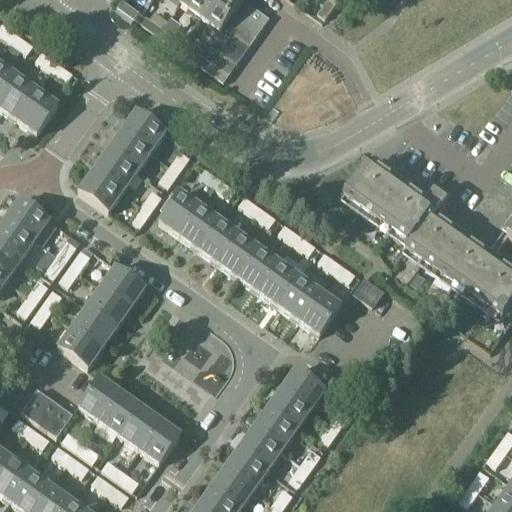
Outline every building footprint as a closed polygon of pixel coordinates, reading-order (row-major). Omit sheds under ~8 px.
[(170,0),(182,9),(188,0),(170,0)] [(188,0),(182,9),(202,23),(218,0),(188,0)] [(233,0),(218,0),(202,23),(221,36),(221,37),(222,37),(243,6),(242,6),(233,0)] [(330,3),(318,19),(325,24),(337,8),(330,3)] [(123,4),(118,12),(135,23),(140,16),(123,4)] [(252,10),(245,19),(263,32),(270,23),(252,10)] [(245,19),(238,29),(256,42),(263,32),(245,19)] [(147,22),(142,29),(158,41),(163,33),(155,27),(147,22)] [(2,29),(0,31),(0,41),(11,49),(17,40),(2,29)] [(238,29),(232,37),(250,50),(256,42),(238,29)] [(163,33),(158,41),(175,53),(180,45),(163,33)] [(232,37),(226,47),(244,60),(250,50),(232,37)] [(17,40),(11,49),(26,60),(32,51),(17,40)] [(226,47),(219,56),(237,69),(244,60),(226,47)] [(187,50),(182,57),(186,60),(206,74),(211,67),(187,50)] [(219,56),(213,65),(231,78),(237,69),(219,56)] [(41,58),(35,66),(50,77),(57,68),(41,58)] [(211,67),(206,74),(224,87),(231,78),(213,65),(211,67)] [(57,68),(50,77),(66,88),(72,79),(57,68)] [(0,69),(0,105),(17,82),(0,69)] [(17,82),(0,105),(0,115),(15,126),(37,96),(17,82)] [(37,96),(15,126),(36,141),(57,111),(37,96)] [(135,117),(120,137),(150,159),(165,138),(135,117)] [(120,137),(106,157),(136,179),(150,159),(120,137)] [(106,157),(92,177),(122,199),(136,179),(106,157)] [(180,157),(169,172),(178,178),(189,163),(180,157)] [(360,183),(345,203),(362,215),(394,238),(410,249),(406,254),(407,254),(423,265),(455,288),(487,311),(503,322),(504,323),(511,312),(511,311),(511,275),(444,228),(432,219),(436,215),(440,218),(451,203),(438,193),(427,209),(370,168),(360,183)] [(169,172),(158,187),(167,194),(178,178),(169,172)] [(205,174),(198,183),(213,194),(220,185),(205,174)] [(92,177),(77,197),(107,219),(122,199),(92,177)] [(220,185),(213,194),(229,205),(235,196),(220,185)] [(151,197),(141,212),(150,218),(160,203),(151,197)] [(167,216),(158,228),(177,241),(198,211),(179,197),(177,200),(174,204),(170,201),(169,202),(162,212),(167,216)] [(244,202),(238,211),(253,222),(259,213),(244,202)] [(19,205),(4,225),(34,246),(49,226),(19,205)] [(198,211),(177,241),(196,255),(218,225),(198,211)] [(141,212),(130,227),(138,233),(139,233),(150,218),(141,212)] [(259,213),(253,222),(268,233),(275,224),(259,213)] [(4,225),(0,231),(0,252),(20,267),(34,246),(4,225)] [(218,225),(196,255),(217,269),(238,239),(218,225)] [(284,230),(278,239),(293,250),(299,241),(284,230)] [(238,239),(217,269),(237,284),(258,254),(238,239)] [(299,241),(293,250),(308,261),(314,252),(299,241)] [(66,246),(55,261),(64,268),(75,253),(66,246)] [(0,252),(0,282),(6,287),(20,267),(0,252)] [(258,254),(237,284),(257,298),(279,268),(258,254)] [(80,256),(69,272),(78,278),(89,263),(80,256)] [(324,259),(317,268),(332,278),(339,269),(324,259)] [(55,261),(44,277),(53,283),(64,268),(55,261)] [(279,268),(257,298),(278,313),(299,283),(279,268)] [(339,269),(332,278),(348,289),(354,280),(339,269)] [(69,272),(58,287),(63,291),(67,293),(78,278),(69,272)] [(114,273),(99,294),(129,315),(144,294),(114,273)] [(411,287),(410,289),(417,295),(426,284),(418,278),(417,279),(411,287)] [(299,283),(278,313),(298,327),(319,297),(299,283)] [(38,286),(27,301),(36,308),(47,293),(38,286)] [(364,287),(355,300),(371,312),(380,299),(364,287)] [(99,294),(85,314),(115,335),(129,315),(99,294)] [(52,296),(41,311),(50,318),(61,303),(52,296)] [(319,297),(298,327),(318,342),(340,312),(319,297)] [(27,301),(16,317),(25,323),(36,308),(27,301)] [(41,311),(30,327),(39,333),(50,318),(41,311)] [(85,314),(71,334),(101,355),(115,335),(85,314)] [(71,334),(57,354),(87,375),(101,355),(71,334)] [(294,375),(279,396),(309,417),(324,397),(317,392),(321,387),(320,386),(309,379),(306,384),(294,375)] [(99,383),(77,413),(98,428),(119,398),(99,383)] [(36,395),(20,418),(38,431),(46,437),(47,437),(56,444),(63,433),(72,421),(70,419),(36,395)] [(279,396),(265,416),(295,437),(309,417),(279,396)] [(119,398),(98,428),(118,442),(139,412),(119,398)] [(139,412),(118,442),(138,456),(143,449),(159,426),(139,412)] [(339,415),(328,431),(337,437),(348,422),(339,415)] [(265,416),(250,436),(280,458),(295,437),(265,416)] [(18,424),(12,433),(27,444),(33,435),(18,424)] [(143,449),(138,456),(158,471),(180,440),(159,426),(143,449)] [(328,431),(317,446),(326,452),(337,437),(328,431)] [(33,435),(27,444),(42,455),(46,449),(48,446),(33,435)] [(250,436),(237,455),(267,477),(280,458),(250,436)] [(511,439),(509,437),(498,452),(507,458),(511,451),(511,439)] [(68,438),(61,447),(76,458),(83,449),(68,438)] [(83,449),(76,458),(92,469),(98,459),(83,449)] [(58,452),(51,461),(67,472),(73,463),(58,452)] [(498,452),(487,467),(496,474),(507,458),(498,452)] [(237,455),(222,476),(252,497),(267,477),(237,455)] [(310,455),(300,470),(309,477),(319,462),(310,455)] [(0,456),(0,480),(11,464),(0,456)] [(73,463),(67,472),(82,483),(88,474),(73,463)] [(11,464),(0,480),(0,501),(10,509),(31,479),(11,464)] [(107,466),(101,476),(116,486),(122,477),(107,466)] [(300,470),(289,486),(298,492),(309,477),(300,470)] [(222,476),(208,496),(230,511),(241,511),(252,497),(222,476)] [(480,476),(470,492),(479,498),(489,483),(480,476)] [(122,477),(116,486),(131,497),(138,488),(122,477)] [(31,479),(10,509),(14,511),(37,511),(51,493),(31,479)] [(97,480),(91,489),(106,500),(113,491),(97,480)] [(113,491),(106,500),(121,511),(128,502),(113,491)] [(470,492),(459,507),(465,511),(468,511),(479,498),(470,492)] [(511,511),(511,493),(511,492),(497,511),(511,511)] [(51,493),(37,511),(67,511),(71,507),(51,493)] [(282,495),(271,510),(274,511),(283,511),(291,501),(282,495)] [(230,511),(208,496),(196,511),(230,511)]
